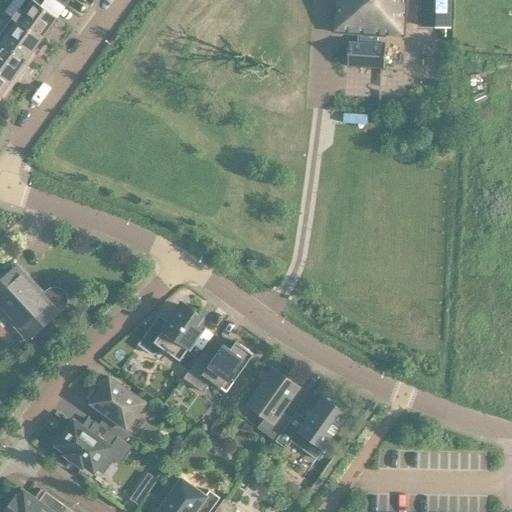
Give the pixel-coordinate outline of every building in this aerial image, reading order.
[(24,0),(11,19),(42,41),(57,19),(40,7),(45,0),(24,0)] [(52,0),(64,8),(69,0),(52,0)] [(332,0),(330,33),(357,35),(357,42),(348,41),(348,43),(346,67),(382,70),(384,45),(384,44),(376,44),(377,36),(385,37),(403,38),(405,0),(332,0)] [(420,0),(420,26),(448,26),(448,0),(420,0)] [(45,43),(42,41),(11,19),(0,34),(0,43),(26,62),(32,54),(35,56),(45,43)] [(413,28),(412,40),(439,42),(440,29),(413,28)] [(0,43),(0,75),(14,86),(29,64),(26,62),(0,43)] [(0,97),(2,96),(5,98),(14,86),(0,75),(0,97)] [(57,289),(56,289),(55,288),(53,288),(51,288),(49,289),(47,290),(46,291),(42,294),(16,266),(0,281),(0,312),(23,337),(32,330),(35,334),(62,309),(63,307),(64,307),(64,305),(65,304),(65,301),(65,300),(65,299),(65,297),(65,296),(64,295),(63,293),(62,293),(61,291),(59,290),(57,289)] [(158,356),(174,368),(200,332),(194,328),(200,318),(187,309),(185,308),(184,307),(181,308),(180,308),(179,308),(177,310),(176,311),(167,324),(157,317),(136,346),(149,355),(151,356),(152,357),(155,357),(157,357),(158,356)] [(209,382),(226,394),(253,355),(235,343),(229,350),(223,345),(213,358),(203,350),(182,379),(201,393),(209,382)] [(264,418),(256,429),(274,442),(290,419),(281,412),(298,388),(272,369),(247,405),(264,418)] [(97,395),(94,399),(93,403),(91,405),(107,417),(100,426),(125,444),(132,434),(127,430),(145,405),(110,379),(100,392),(97,395)] [(290,419),(274,442),(285,450),(290,443),(316,461),(348,415),(322,396),(305,421),(295,414),(290,419)] [(95,469),(102,475),(113,459),(106,454),(117,439),(94,423),(87,432),(73,422),(72,425),(69,423),(60,436),(62,438),(56,446),(68,455),(67,457),(79,466),(81,464),(93,472),(95,469)] [(210,436),(220,443),(226,434),(216,427),(210,436)] [(251,485),(259,474),(248,467),(240,477),(251,485)] [(150,475),(156,479),(161,472),(155,468),(150,475)] [(130,499),(138,505),(156,480),(148,474),(130,499)] [(157,511),(209,511),(219,499),(208,492),(204,497),(181,480),(157,511)] [(236,487),(229,496),(235,501),(242,492),(236,487)] [(70,511),(44,493),(37,503),(23,492),(17,499),(16,498),(12,502),(10,501),(3,510),(5,511),(70,511)] [(233,511),(235,510),(222,501),(214,511),(233,511)]
